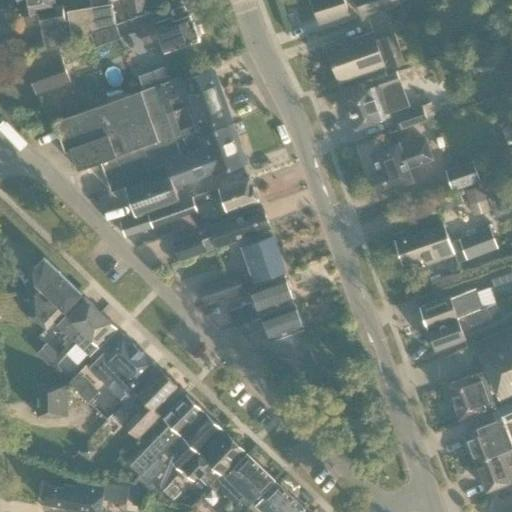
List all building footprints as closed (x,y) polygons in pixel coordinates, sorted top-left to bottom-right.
[(19,0),(22,14),(39,11),(47,49),(47,50),(58,46),(73,41),(72,39),(90,32),(95,31),(92,7),(67,11),(69,19),(66,20),(63,5),(55,7),(54,0),(19,0)] [(127,0),(130,11),(145,8),(143,0),(127,0)] [(399,5),(397,0),(312,0),(319,22),(348,13),(344,0),(354,0),(360,17),(399,5)] [(95,31),(116,23),(113,4),(92,7),(95,31)] [(192,22),(190,15),(172,21),(171,17),(154,23),(155,24),(139,29),(144,43),(159,38),(164,51),(200,39),(199,36),(202,33),(199,25),(194,25),(193,22),(192,22)] [(95,45),(120,37),(116,23),(95,31),(90,32),(95,45)] [(376,40),(373,32),(328,48),(340,82),(384,66),(386,70),(404,64),(394,34),(376,40)] [(47,50),(47,49),(25,55),(29,70),(28,70),(37,94),(70,81),(58,46),(47,50)] [(496,62),(500,73),(511,69),(508,58),(496,62)] [(181,77),(162,83),(156,85),(166,113),(174,111),(167,92),(184,86),(191,105),(221,94),(220,92),(222,89),(219,81),(216,80),(212,70),(183,80),(181,77)] [(152,71),(139,76),(143,87),(156,83),(152,71)] [(400,82),(396,71),(377,77),(366,81),(369,88),(345,97),(357,128),(391,116),(381,89),(400,82)] [(125,186),(166,170),(163,162),(166,160),(181,155),(176,142),(178,141),(175,133),(173,133),(166,113),(156,85),(56,122),(66,151),(77,147),(84,167),(102,161),(112,191),(125,186)] [(198,124),(181,130),(174,111),(166,113),(173,133),(175,133),(178,141),(201,133),(200,129),(230,119),(226,109),(228,106),(225,97),(222,96),(221,94),(191,105),(198,124)] [(397,114),(402,128),(436,116),(431,102),(397,114)] [(173,188),(175,187),(244,163),(243,161),(246,158),(243,149),(239,148),(236,139),(238,136),(236,128),(232,128),(231,124),(200,135),(204,147),(181,155),(166,160),(163,162),(166,170),(173,188)] [(433,159),(426,140),(401,149),(400,143),(372,152),(379,171),(373,173),(379,192),(412,180),(408,168),(433,159)] [(453,191),(480,182),(474,163),(446,173),(453,191)] [(125,186),(136,216),(147,212),(179,200),(175,187),(173,188),(166,170),(125,186)] [(259,196),(256,187),(253,187),(250,177),(219,187),(147,212),(152,226),(152,227),(198,212),(195,204),(216,197),(215,194),(220,192),(227,211),(258,200),(257,197),(259,196)] [(491,210),(482,184),(464,191),(473,216),(491,210)] [(463,203),(459,192),(436,200),(440,211),(463,203)] [(270,228),(263,207),(210,225),(213,235),(202,239),(199,232),(173,241),(180,260),(270,228)] [(152,226),(147,212),(136,216),(120,221),(125,235),(152,226)] [(451,241),(444,222),(413,233),(413,235),(396,240),(404,263),(421,257),(422,260),(437,255),(439,260),(455,254),(458,261),(497,247),(490,228),(451,241)] [(242,247),(254,281),(285,271),(273,237),(242,247)] [(31,318),(47,330),(82,294),(44,258),(34,268),(35,284),(29,293),(31,318)] [(511,278),(511,264),(490,271),(494,284),(511,278)] [(205,304),(221,299),(243,291),(238,276),(200,289),(205,304)] [(282,309),(281,305),(293,301),(289,291),(292,287),(290,281),(285,279),(284,276),(251,288),(258,307),(253,308),(251,303),(228,311),(234,327),(240,325),(282,309)] [(484,308),(476,288),(451,297),(450,296),(420,307),(428,328),(475,311),(484,308)] [(85,297),(58,325),(67,334),(64,338),(66,341),(63,344),(67,347),(101,312),(85,297)] [(260,351),(274,346),(272,340),(303,329),(294,304),(282,309),(240,325),(243,335),(260,351)] [(470,331),(494,323),(487,306),(484,308),(475,311),(428,328),(435,350),(466,339),(462,329),(469,327),(470,331)] [(90,356),(117,328),(101,312),(67,347),(70,350),(77,343),(90,356)] [(511,332),(477,349),(502,404),(511,399),(511,332)] [(155,365),(123,334),(89,368),(108,387),(115,380),(128,393),(155,365)] [(50,365),(57,358),(60,354),(47,342),(37,353),(50,365)] [(276,359),(274,375),(285,376),(295,377),(297,363),(297,361),(276,358),(276,359)] [(178,388),(161,371),(138,394),(145,401),(122,425),(137,439),(160,416),(155,411),(178,388)] [(495,406),(482,371),(447,384),(460,419),(495,406)] [(89,385),(84,379),(78,374),(78,373),(69,383),(80,394),(89,385)] [(37,385),(38,416),(68,415),(67,384),(37,385)] [(203,412),(187,396),(164,419),(170,425),(131,466),(141,476),(159,458),(203,412)] [(464,431),(476,460),(506,448),(511,445),(511,441),(511,439),(505,422),(511,419),(511,401),(492,410),(495,419),(464,431)] [(183,471),(201,453),(222,430),(206,414),(184,438),(190,445),(172,464),(181,472),(183,471)] [(144,437),(150,443),(168,423),(162,418),(144,437)] [(183,471),(193,481),(198,476),(209,487),(211,485),(222,473),(244,451),(227,435),(206,457),(201,453),(183,471)] [(476,460),(487,489),(511,479),(511,439),(511,441),(511,445),(506,448),(476,460)] [(79,451),(89,459),(95,452),(95,447),(87,441),(79,451)] [(239,502),(246,509),(275,481),(248,455),(226,477),(222,473),(211,485),(234,508),(239,502)] [(166,465),(159,458),(141,476),(149,483),(166,465)] [(125,503),(129,486),(106,481),(104,488),(103,498),(125,503)] [(64,511),(100,511),(103,498),(104,488),(77,482),(76,487),(65,485),(64,489),(48,486),(44,504),(65,508),(64,511)] [(163,490),(173,500),(181,491),(172,482),(163,490)] [(302,511),(305,510),(278,484),(251,511),(302,511)] [(132,504),(141,505),(143,492),(134,490),(132,504)] [(244,511),(247,509),(246,509),(239,502),(234,508),(229,511),(244,511)]
